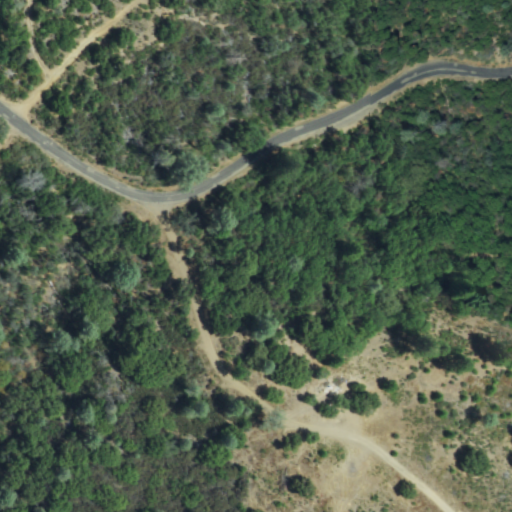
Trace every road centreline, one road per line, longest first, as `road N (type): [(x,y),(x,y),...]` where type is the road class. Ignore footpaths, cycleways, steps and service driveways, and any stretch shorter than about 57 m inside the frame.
road 1 (residential): [(0,109),(91,186),(126,204),(169,210),(343,124),(404,84),(511,80)]
road 2 (track): [(431,511),(354,457),(252,418),(223,390),(181,312),(150,210)]
road 3 (track): [(0,111),(143,0)]
